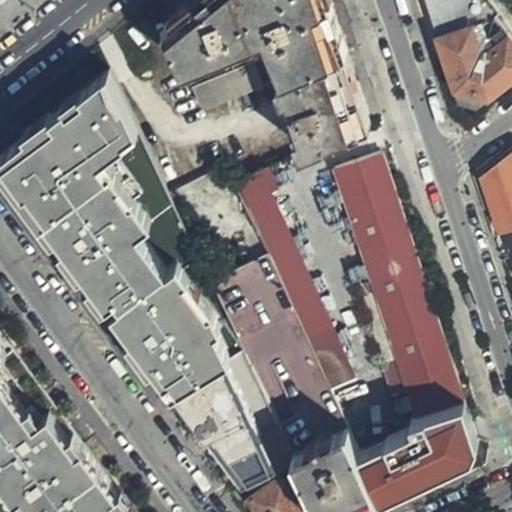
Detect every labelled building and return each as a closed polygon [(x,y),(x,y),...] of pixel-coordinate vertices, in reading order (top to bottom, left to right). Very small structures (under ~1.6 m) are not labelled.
[(332,0),(193,0),(166,22),(206,105),(280,76),(349,47),(332,0)] [(506,0),(427,0),(462,99),(482,102),(511,78),(511,32),(498,15),(510,4),(506,0)] [(349,47),(280,76),(285,93),(289,91),(303,131),(299,132),(304,146),(374,121),(349,47)] [(171,386),(245,346),(180,257),(197,245),(112,69),(6,152),(120,313),(171,386)] [(410,390),(418,413),(465,397),(384,151),(336,167),(374,281),(361,286),(399,394),(410,390)] [(511,155),(486,175),(506,229),(511,226),(511,155)] [(270,252),(327,377),(359,363),(291,219),(261,232),(270,252)] [(323,511),(349,511),(382,497),(327,377),(270,252),(212,280),(245,346),(298,457),(323,511)] [(130,511),(116,493),(121,489),(86,442),(80,446),(71,433),(52,408),(44,414),(37,418),(0,367),(0,358),(2,357),(10,351),(0,337),(0,475),(2,474),(18,495),(25,490),(36,505),(52,493),(57,500),(39,511),(130,511)] [(210,437),(245,484),(298,457),(245,346),(171,386),(199,423),(201,426),(203,426),(205,427),(207,427),(210,427),(213,434),(210,437)] [(0,358),(0,367),(37,418),(44,414),(2,357),(0,358)] [(465,397),(418,413),(421,425),(470,409),(465,397)] [(80,446),(86,442),(76,429),(71,433),(80,446)] [(393,468),(423,455),(418,442),(386,454),(393,468)] [(448,448),(435,453),(444,471),(444,472),(457,466),(448,448)] [(433,450),(423,455),(393,468),(406,490),(444,471),(435,453),(433,450)] [(312,511),(284,472),(250,495),(261,511),(312,511)] [(0,475),(0,511),(31,511),(18,495),(2,474),(0,475)] [(116,493),(130,511),(141,511),(124,487),(116,493)] [(36,505),(25,490),(18,495),(31,511),(39,511),(57,500),(52,493),(36,505)]
